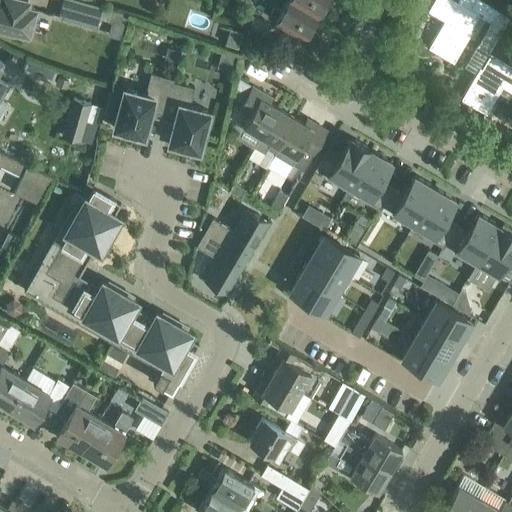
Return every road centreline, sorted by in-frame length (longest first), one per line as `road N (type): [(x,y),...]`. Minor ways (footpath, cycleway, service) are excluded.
road 1 (unclassified): [(120,511),(221,356),(224,335),(154,278),(174,179),(122,164)]
road 2 (residential): [(404,511),(511,318)]
road 3 (residential): [(363,84),(511,175)]
road 4 (unclassified): [(107,511),(93,489),(0,433)]
